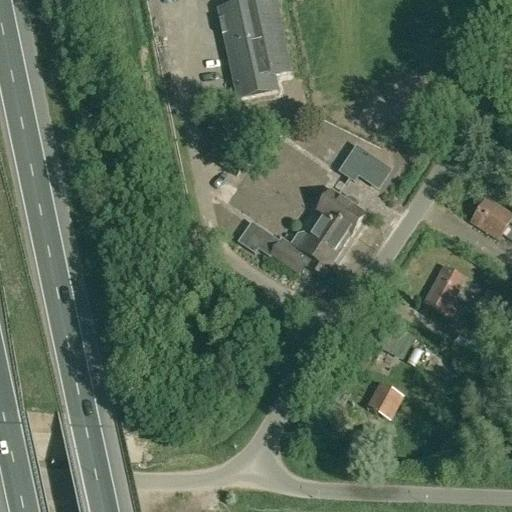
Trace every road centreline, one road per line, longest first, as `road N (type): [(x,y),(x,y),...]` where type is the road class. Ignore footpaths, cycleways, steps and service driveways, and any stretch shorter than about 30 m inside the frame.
road 1 (motorway): [(103,511),(0,9)]
road 2 (unclassified): [(250,472),(259,443),(511,66)]
road 3 (unclassified): [(511,499),(292,490),(250,472)]
road 4 (unclassified): [(250,472),(152,483),(0,478)]
road 5 (motorway): [(0,394),(24,511)]
